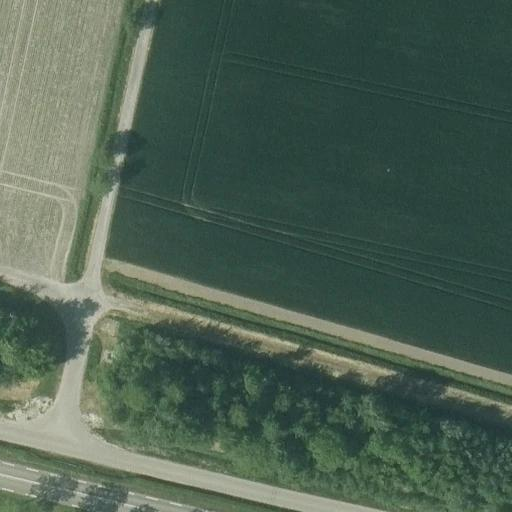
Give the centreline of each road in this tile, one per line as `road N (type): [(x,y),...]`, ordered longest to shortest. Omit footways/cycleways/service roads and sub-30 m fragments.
road 1 (track): [(511,416),(86,295)]
road 2 (unclassified): [(343,511),(55,442)]
road 3 (unclassified): [(55,442),(86,295),(0,274)]
road 4 (primary): [(143,511),(0,476)]
